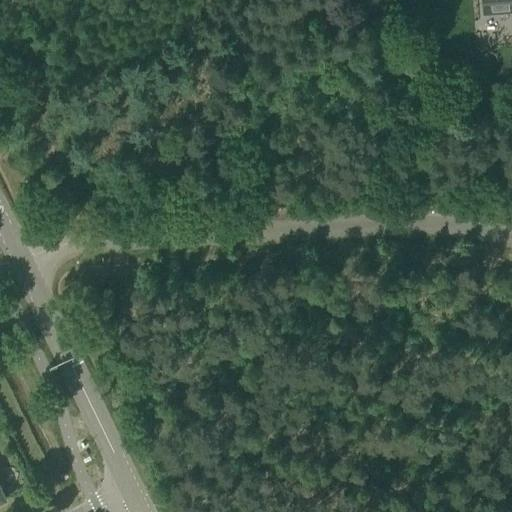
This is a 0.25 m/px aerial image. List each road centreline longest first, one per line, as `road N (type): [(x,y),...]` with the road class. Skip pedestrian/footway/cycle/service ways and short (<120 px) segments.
road 1 (unclassified): [(511,239),(445,228),(356,228),(17,258)]
road 2 (tertiary): [(134,496),(17,258)]
